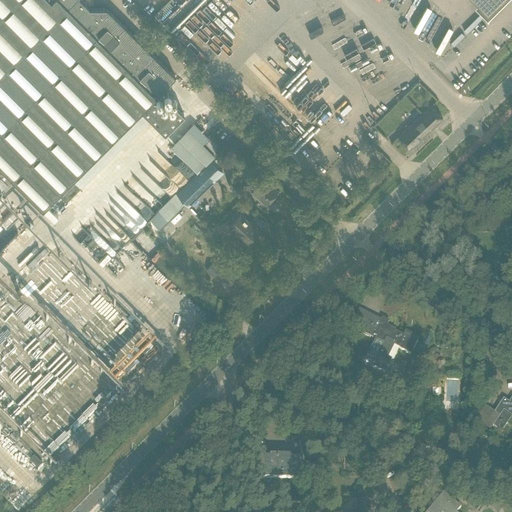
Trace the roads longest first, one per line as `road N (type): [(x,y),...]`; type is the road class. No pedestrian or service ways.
road 1 (tertiary): [(81,511),(354,239)]
road 2 (tertiary): [(354,239),(511,80)]
road 3 (residential): [(225,117),(354,239)]
